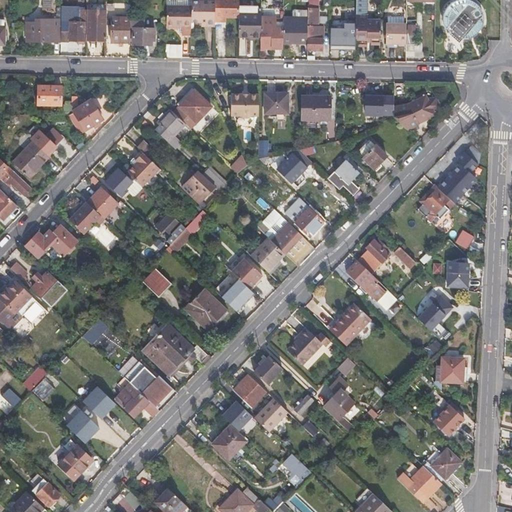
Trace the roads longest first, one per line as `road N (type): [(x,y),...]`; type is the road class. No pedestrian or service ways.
road 1 (residential): [(487,96),(82,511)]
road 2 (residential): [(499,105),(481,494)]
road 3 (residential): [(483,75),(157,68)]
road 4 (residential): [(0,252),(156,88),(157,68)]
road 5 (residential): [(157,68),(0,63)]
